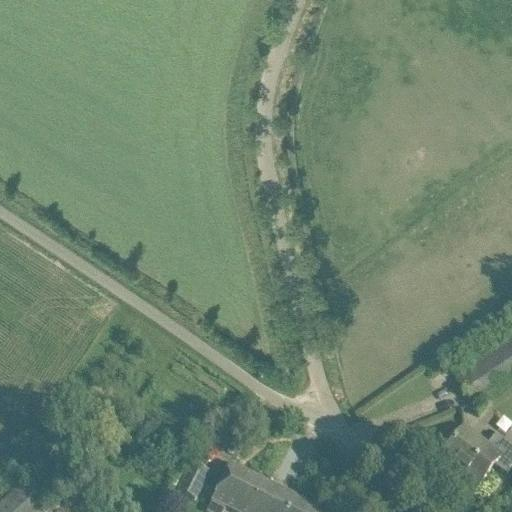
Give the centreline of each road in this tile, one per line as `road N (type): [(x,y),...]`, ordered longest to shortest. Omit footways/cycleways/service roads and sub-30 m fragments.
road 1 (unclassified): [(322,423),(262,185),(257,131),(265,73),(294,0)]
road 2 (unclassified): [(322,423),(0,218)]
road 3 (unclassified): [(429,511),(322,423)]
